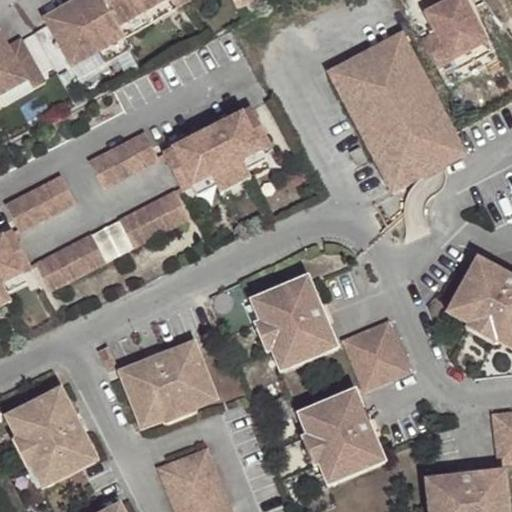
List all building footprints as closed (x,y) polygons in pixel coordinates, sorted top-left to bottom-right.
[(81,0),(44,21),(72,70),(124,41),(118,30),(169,1),(175,12),(191,3),(188,0),(81,0)] [(257,2),(256,0),(233,0),(237,11),(257,2)] [(435,36),(423,43),(439,71),(451,64),(489,44),(464,0),(451,0),(450,1),(435,10),(424,16),(435,36)] [(441,0),(433,5),(435,10),(450,1),(449,0),(441,0)] [(118,30),(124,41),(175,12),(169,1),(118,30)] [(0,99),(28,83),(33,92),(46,84),(30,55),(17,63),(9,48),(0,32),(0,99)] [(462,157),(399,36),(323,75),(388,198),(462,157)] [(22,41),(9,48),(17,63),(30,55),(22,41)] [(130,52),(124,41),(72,70),(78,81),(130,52)] [(489,44),(451,64),(456,74),(494,53),(489,44)] [(28,83),(0,99),(0,110),(33,92),(28,83)] [(270,149),(250,112),(216,129),(197,139),(162,157),(181,195),(190,190),(210,180),(214,187),(244,171),(240,165),(260,154),(270,149)] [(197,139),(216,129),(211,120),(192,129),(197,139)] [(102,192),(158,163),(144,135),(88,164),(102,192)] [(363,163),(356,151),(346,156),(354,169),(363,163)] [(265,164),(260,154),(240,165),(244,171),(246,174),(265,164)] [(218,196),(249,181),(246,174),(244,171),(214,187),(215,190),(218,196)] [(18,234),(74,206),(60,178),(4,207),(18,234)] [(195,200),(215,190),(214,187),(210,180),(190,190),(195,200)] [(132,251),(188,222),(174,194),(118,223),(132,251)] [(21,277),(30,272),(11,234),(0,239),(0,295),(5,294),(1,287),(21,277)] [(48,293),(104,265),(90,237),(34,266),(48,293)] [(511,268),(482,252),(458,296),(480,308),(477,312),(505,327),(507,322),(511,325),(511,268)] [(26,286),(21,277),(1,287),(5,294),(6,296),(26,286)] [(309,282),(262,304),(273,326),(268,327),(281,356),(286,354),(296,374),(341,352),(309,282)] [(0,308),(10,303),(6,296),(5,294),(0,295),(0,308)] [(480,308),(458,296),(452,306),(473,318),(477,312),(480,308)] [(273,326),(262,304),(251,309),(261,331),(268,327),(273,326)] [(477,312),(473,318),(471,324),(498,339),(502,333),(505,327),(477,312)] [(511,338),(511,325),(507,322),(505,327),(502,333),(511,338)] [(416,374),(392,323),(346,346),(370,396),(416,374)] [(268,327),(261,331),(256,334),(269,362),(275,359),(281,356),(268,327)] [(160,362),(122,379),(141,422),(164,413),(165,416),(193,405),(191,400),(213,390),(195,346),(160,362)] [(108,347),(101,350),(109,370),(116,367),(108,347)] [(285,379),(296,374),(286,354),(281,356),(275,359),(285,379)] [(218,402),(213,390),(191,400),(193,405),(196,411),(218,402)] [(360,393),(314,414),(325,436),(320,438),(334,466),(338,463),(348,485),(394,463),(360,393)] [(61,399),(19,422),(32,445),(28,447),(44,474),(48,473),(60,492),(101,468),(79,430),(61,399)] [(168,424),(170,426),(198,413),(196,411),(193,405),(165,416),(168,424)] [(511,411),(501,413),(506,463),(511,462),(511,411)] [(141,422),(146,433),(168,424),(165,416),(164,413),(141,422)] [(325,436),(314,414),(304,419),(314,441),(320,438),(325,436)] [(19,422),(7,429),(20,451),(28,447),(32,445),(19,422)] [(320,438),(314,441),(308,444),(321,472),(327,468),(334,466),(320,438)] [(44,474),(28,447),(20,451),(16,454),(32,481),(36,479),(44,474)] [(238,511),(211,451),(162,472),(180,511),(238,511)] [(337,491),(348,485),(338,463),(334,466),(327,468),(337,491)] [(432,478),(435,511),(511,511),(511,472),(511,470),(432,478)] [(48,500),(60,492),(48,473),(44,474),(36,479),(48,500)]
